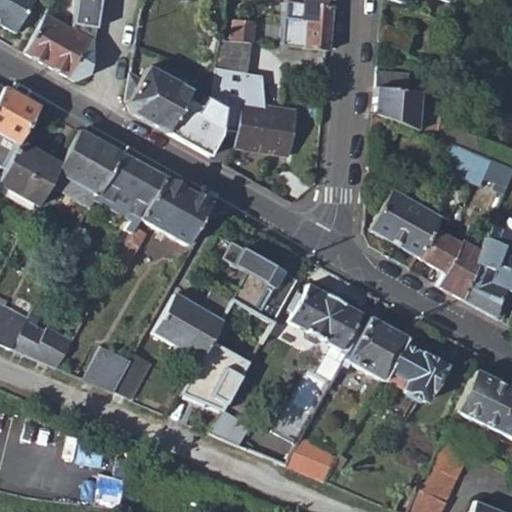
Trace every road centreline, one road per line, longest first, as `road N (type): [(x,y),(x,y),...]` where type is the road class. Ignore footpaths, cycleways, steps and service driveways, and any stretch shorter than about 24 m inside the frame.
road 1 (residential): [(323,245),(0,66)]
road 2 (residential): [(0,365),(332,511)]
road 3 (residential): [(356,0),(338,206),(323,245)]
road 4 (residential): [(511,351),(323,245)]
